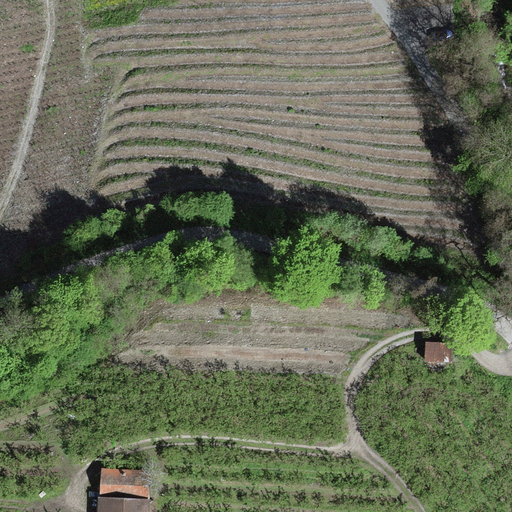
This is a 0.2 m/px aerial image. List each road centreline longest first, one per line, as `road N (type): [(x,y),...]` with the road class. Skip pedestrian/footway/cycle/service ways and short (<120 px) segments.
road 1 (unclassified): [(0,306),(129,249),(206,233),(244,235),(438,286),(511,335)]
road 2 (track): [(511,364),(448,332),(401,338),(358,370),(349,394),(352,427),(420,511)]
